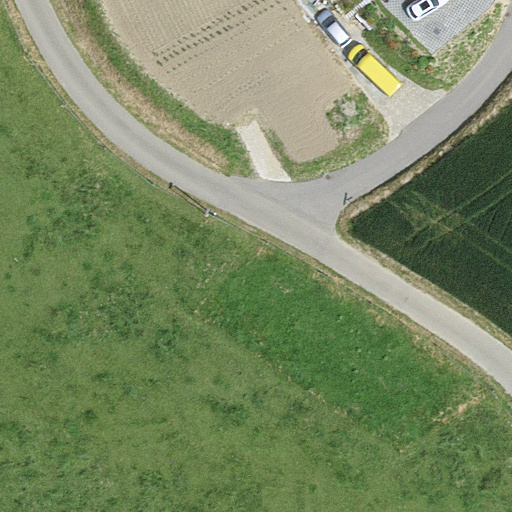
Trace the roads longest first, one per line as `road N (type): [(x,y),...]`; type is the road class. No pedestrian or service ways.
road 1 (residential): [(268,222),(195,194),(108,134),(20,0)]
road 2 (residential): [(268,222),(372,165),(462,102),(510,0)]
road 3 (residential): [(511,389),(486,359),(268,222)]
